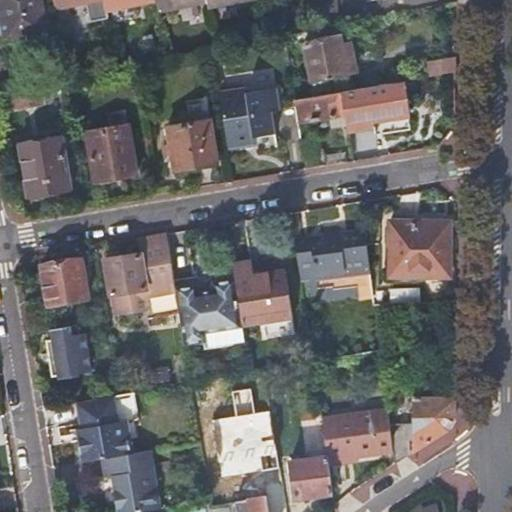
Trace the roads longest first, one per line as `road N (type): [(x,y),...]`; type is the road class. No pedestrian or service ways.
road 1 (unclassified): [(505,161),(0,243)]
road 2 (residential): [(38,511),(0,267)]
road 3 (secondary): [(506,347),(505,161)]
road 4 (secondary): [(505,161),(495,0)]
road 5 (unclassified): [(362,511),(463,446),(490,444)]
